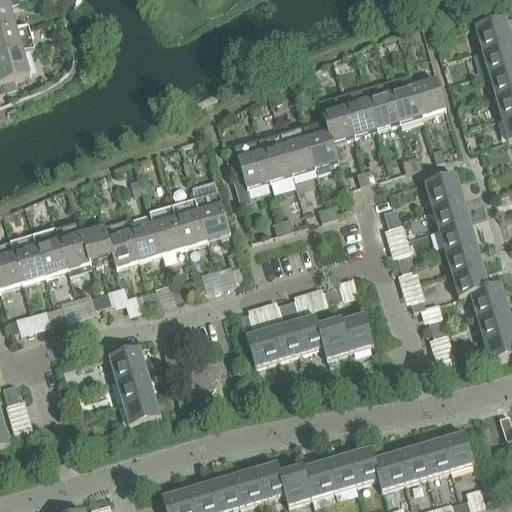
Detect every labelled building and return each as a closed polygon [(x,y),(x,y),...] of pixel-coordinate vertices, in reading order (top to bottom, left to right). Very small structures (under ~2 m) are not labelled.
[(0,0),(0,14),(12,11),(21,8),(18,0),(0,0)] [(12,11),(0,14),(0,38),(18,33),(12,11)] [(475,32),(482,56),(511,47),(511,38),(507,23),(475,32)] [(0,63),(25,56),(36,53),(30,30),(18,33),(0,38),(0,63)] [(416,36),(407,39),(410,49),(419,46),(416,36)] [(489,79),(511,71),(511,47),(482,56),(489,79)] [(0,98),(6,96),(3,88),(4,88),(15,84),(32,79),(25,56),(0,63),(0,98)] [(511,71),(489,79),(495,101),(511,96),(511,71)] [(423,123),(414,91),(410,79),(388,86),(401,130),(423,123)] [(15,84),(4,88),(6,96),(18,93),(15,84)] [(423,123),(447,116),(438,84),(414,91),(423,123)] [(401,130),(388,86),(365,93),(378,136),(401,130)] [(378,136),(365,93),(343,99),(356,143),(378,136)] [(280,95),(271,100),(276,109),(282,106),(283,100),(280,95)] [(511,96),(495,101),(502,124),(511,120),(511,96)] [(319,106),(325,126),(326,125),(333,150),(334,149),(356,143),(343,99),(319,106)] [(259,109),(250,112),(252,121),(258,119),(260,115),(259,109)] [(511,120),(502,124),(509,148),(511,146),(511,120)] [(326,125),(325,126),(303,132),(316,175),(318,180),(332,175),(331,171),(340,168),(334,149),(333,150),(326,125)] [(281,139),(294,182),(316,175),(303,132),(281,139)] [(294,182),(281,139),(258,146),(271,189),(294,182)] [(258,146),(235,153),(247,196),(271,189),(258,146)] [(434,157),(437,169),(446,167),(442,155),(434,157)] [(411,164),(414,176),(423,173),(419,162),(411,164)] [(414,176),(411,164),(403,166),(406,178),(414,176)] [(366,178),(369,189),(377,187),(374,175),(366,178)] [(369,189),(366,178),(358,180),(362,191),(369,189)] [(425,189),(432,213),(464,203),(457,180),(425,189)] [(139,185),(133,186),(136,198),(142,197),(139,185)] [(208,248),(232,241),(222,209),(219,197),(195,204),(208,248)] [(439,236),(471,226),(464,203),(432,213),(439,236)] [(173,211),(186,255),(208,248),(195,204),(173,211)] [(328,212),(331,225),(339,222),(336,210),(328,212)] [(153,229),(163,261),(186,255),(173,211),(150,218),(153,229)] [(331,225),(328,212),(320,215),(323,227),(331,225)] [(387,225),(399,222),(397,214),(384,217),(387,225)] [(399,222),(387,225),(389,234),(402,230),(399,222)] [(104,231),(114,263),(113,263),(117,275),(141,268),(131,236),(127,224),(104,231)] [(282,227),(286,238),(294,236),(290,224),(282,227)] [(445,258),(478,248),(471,226),(439,236),(445,258)] [(83,277),(81,273),(91,270),(82,238),(78,227),(56,234),(69,276),(70,280),(83,277)] [(286,238),(282,227),(274,229),(278,241),(286,238)] [(131,236),(141,268),(163,261),(153,229),(131,236)] [(91,270),(113,263),(114,263),(104,231),(82,238),(91,270)] [(69,276),(56,234),(33,241),(46,283),(69,276)] [(11,247),(24,290),(46,283),(33,241),(11,247)] [(0,296),(24,290),(11,247),(0,250),(0,296)] [(478,248),(445,258),(452,281),(484,271),(478,248)] [(237,258),(229,261),(232,272),(233,274),(241,272),(237,258)] [(401,271),(413,267),(410,259),(398,263),(401,271)] [(413,267),(401,271),(403,279),(415,276),(413,267)] [(491,294),(491,292),(484,271),(452,281),(459,304),(471,301),(470,300),(491,294)] [(233,274),(236,286),(244,284),(241,272),(233,274)] [(343,275),(346,294),(361,292),(358,273),(343,275)] [(199,274),(192,276),(195,285),(202,283),(199,274)] [(161,280),(163,301),(179,299),(177,278),(161,280)] [(195,285),(198,297),(207,295),(203,283),(202,283),(195,285)] [(198,297),(195,285),(186,288),(190,300),(198,297)] [(477,322),(509,313),(502,289),(491,292),(491,294),(470,300),(471,301),(477,322)] [(332,295),(336,307),(344,305),(340,293),(332,295)] [(336,307),(332,295),(324,298),(327,310),(336,307)] [(150,298),(153,310),(161,308),(157,296),(150,298)] [(100,301),(104,313),(112,310),(108,298),(100,301)] [(153,310),(150,298),(142,301),(146,313),(153,310)] [(104,313),(100,301),(92,303),(96,315),(104,313)] [(424,305),(412,309),(414,317),(427,313),(424,305)] [(287,308),(291,320),(299,318),(296,306),(287,308)] [(291,320),(287,308),(279,311),(283,322),(291,320)] [(55,314),(59,326),(67,324),(64,312),(55,314)] [(511,323),(509,313),(477,322),(484,345),(511,336),(511,323)] [(59,326),(55,314),(47,317),(51,329),(59,326)] [(241,322),(245,334),(253,331),(249,319),(241,322)] [(351,359),(374,352),(365,320),(341,327),(351,359)] [(319,333),(320,333),(317,321),(293,328),(302,360),(324,354),(325,354),(319,333)] [(432,335),(444,332),(441,323),(429,327),(432,335)] [(18,325),(10,328),(13,340),(22,337),(18,325)] [(325,354),(324,354),(327,365),(351,359),(341,327),(320,333),(319,333),(325,354)] [(270,335),(280,367),(302,360),(293,328),(270,335)] [(444,332),(432,335),(434,343),(446,340),(444,332)] [(256,374),(280,367),(270,335),(247,342),(256,374)] [(511,362),(511,336),(484,345),(490,369),(511,362)] [(109,363),(116,386),(149,377),(142,353),(109,363)] [(174,357),(165,359),(169,371),(177,369),(177,368),(174,357)] [(177,369),(169,371),(172,383),(181,381),(177,369)] [(455,369),(443,373),(446,381),(458,378),(455,369)] [(90,401),(113,392),(106,376),(84,385),(90,401)] [(149,377),(116,386),(123,409),(155,400),(149,377)] [(7,402),(19,399),(16,390),(4,394),(7,402)] [(19,399),(7,402),(9,411),(21,407),(19,399)] [(123,409),(130,433),(162,423),(155,400),(123,409)] [(182,417),(191,415),(187,402),(179,405),(182,417)] [(511,429),(510,421),(500,424),(507,447),(511,445),(511,429)] [(5,427),(0,428),(0,454),(12,451),(5,427)] [(17,440),(20,448),(32,445),(30,437),(17,440)] [(451,477),(475,470),(465,438),(442,445),(451,477)] [(451,477),(442,445),(419,452),(429,484),(451,477)] [(429,484),(419,452),(397,458),(406,490),(429,484)] [(380,486),(374,465),(375,465),(372,453),(348,460),(358,492),(379,486),(380,486)] [(383,497),(406,490),(397,458),(375,465),(374,465),(380,486),(379,486),(383,497)] [(325,467),(335,499),(358,492),(348,460),(325,467)] [(335,499),(325,467),(303,473),(313,505),(335,499)] [(263,508),(286,501),(280,480),(281,480),(277,469),(254,476),(263,508)] [(280,480),(286,501),(288,511),(290,511),(313,505),(303,473),(281,480),(280,480)] [(248,511),(263,508),(254,476),(231,482),(240,511),(248,511)] [(484,481),(468,485),(473,505),(490,500),(484,481)] [(209,489),(215,511),(240,511),(231,482),(209,489)] [(215,511),(209,489),(186,495),(191,511),(215,511)] [(191,511),(186,495),(163,502),(165,511),(191,511)] [(98,511),(115,511),(112,499),(96,503),(98,511)] [(411,511),(406,499),(392,505),(395,511),(411,511)]
